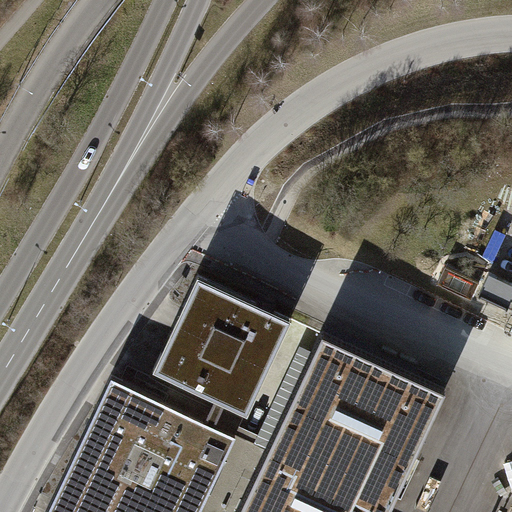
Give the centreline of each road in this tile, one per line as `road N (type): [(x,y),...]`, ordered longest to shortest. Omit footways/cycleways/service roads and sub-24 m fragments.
road 1 (unclassified): [(1,511),(82,375),(182,234),(271,132),(402,58),(511,39)]
road 2 (tertiary): [(165,0),(0,299)]
road 3 (tertiary): [(67,266),(193,82),(264,0)]
road 4 (tertiary): [(67,266),(198,0)]
road 5 (tertiary): [(94,0),(0,160)]
road 6 (unknown): [(477,379),(410,511)]
road 7 (tertiary): [(0,378),(67,266)]
